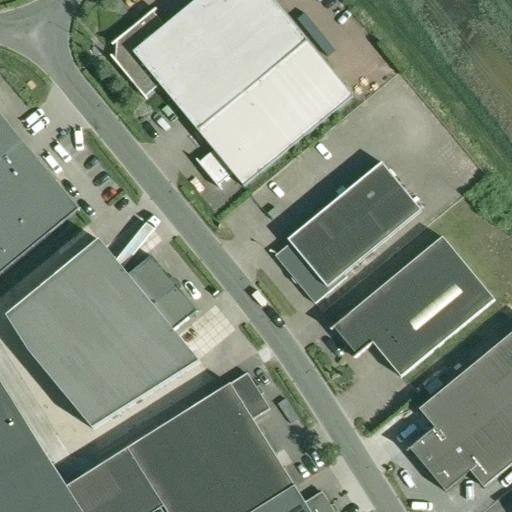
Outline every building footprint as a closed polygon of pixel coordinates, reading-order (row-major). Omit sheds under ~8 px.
[(354,98),(308,42),(273,0),(198,0),(166,27),(153,12),(116,42),(118,44),(116,59),(115,61),(145,97),(160,85),(215,151),(200,164),(218,187),(233,174),(245,188),(354,98)] [(0,277),(80,211),(0,113),(0,277)] [(422,212),(383,164),(289,241),(292,244),(276,257),(315,305),(348,278),(345,275),(422,212)] [(496,301),(470,270),(444,238),(334,328),(358,357),(373,345),(402,379),(496,301)] [(55,383),(177,283),(174,279),(172,280),(153,257),(129,276),(100,241),(8,318),(30,353),(55,383)] [(177,283),(55,383),(94,430),(201,363),(175,331),(198,312),(179,289),(181,287),(177,283)] [(428,471),(511,401),(511,334),(420,411),(435,429),(410,449),(428,471)] [(256,511),(296,487),(254,420),(271,409),(248,374),(67,487),(83,511),(158,511),(165,508),(167,511),(256,511)] [(0,379),(0,511),(83,511),(67,487),(0,379)] [(439,380),(426,390),(432,396),(444,386),(439,380)] [(511,401),(428,471),(446,493),(471,472),(485,489),(511,466),(511,401)] [(335,511),(323,492),(306,503),(296,487),(256,511),(335,511)]
